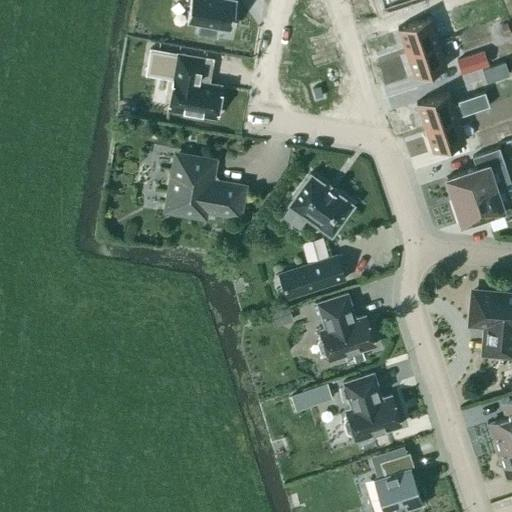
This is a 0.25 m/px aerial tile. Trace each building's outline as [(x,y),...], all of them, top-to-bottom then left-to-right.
[(189,0),(186,20),(199,22),(198,31),(216,35),(217,25),(231,28),(235,0),(189,0)] [(430,16),(397,27),(405,52),(438,41),(430,16)] [(438,41),(405,52),(414,77),(446,66),(438,41)] [(202,57),(150,47),(145,72),(173,77),(168,107),(215,116),(220,84),(198,80),(202,57)] [(448,91),(416,102),(424,127),(457,116),(489,105),(484,90),(452,101),(448,91)] [(457,116),(424,127),(432,151),(465,140),(457,116)] [(471,156),(475,167),(445,177),(452,200),(494,186),(490,174),(505,169),(498,148),(471,156)] [(171,152),(161,205),(197,212),(198,205),(231,211),(236,184),(211,180),(205,171),(207,159),(171,152)] [(330,237),(354,203),(309,171),(285,204),(287,206),(281,215),(298,227),(305,218),(330,237)] [(494,186),(452,200),(460,223),(502,209),(503,215),(511,211),(511,194),(498,199),(494,186)] [(337,252),(277,272),(286,299),(346,279),(337,252)] [(318,340),(321,350),(325,352),(327,351),(330,359),(375,344),(366,314),(356,317),(348,291),(317,301),(325,327),(320,329),(322,336),(320,337),(318,340)] [(511,294),(470,291),(468,323),(479,324),(485,327),(483,351),(511,354),(511,294)] [(276,318),(294,313),(291,301),(272,306),(276,318)] [(344,421),(347,430),(350,432),(353,431),(355,439),(401,424),(391,394),(381,397),(373,371),(342,381),(351,407),(345,409),(348,416),(345,417),(344,421)] [(511,398),(511,401),(511,415),(488,423),(497,450),(511,445),(511,398)] [(506,478),(511,475),(511,445),(497,450),(506,478)] [(396,511),(422,504),(410,467),(414,465),(409,451),(379,461),(383,474),(372,478),(383,511),(396,511)]
